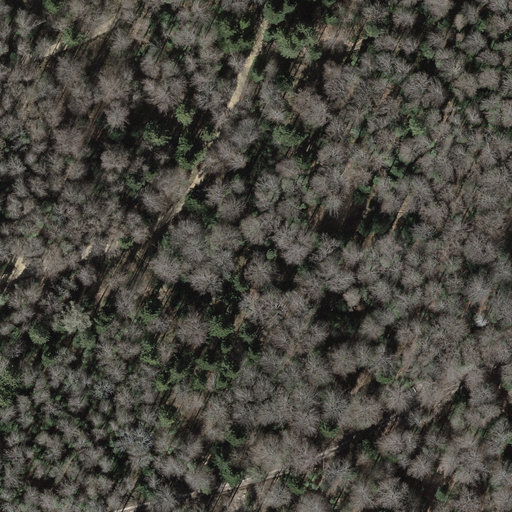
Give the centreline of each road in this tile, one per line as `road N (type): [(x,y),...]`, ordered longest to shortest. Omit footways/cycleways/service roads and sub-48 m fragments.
road 1 (track): [(511,354),(313,455),(111,511)]
road 2 (track): [(269,0),(189,198),(148,229),(0,283)]
road 3 (track): [(134,0),(112,22),(0,69)]
